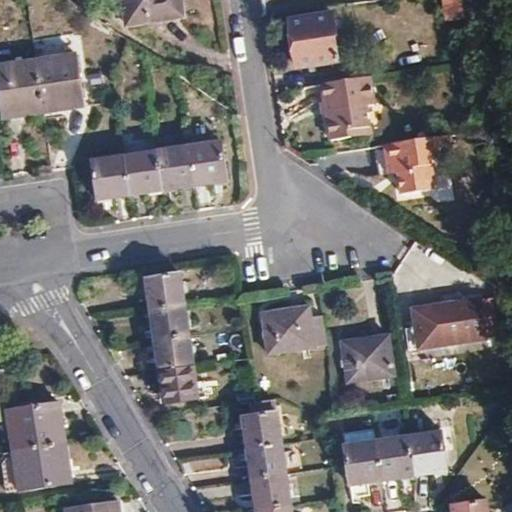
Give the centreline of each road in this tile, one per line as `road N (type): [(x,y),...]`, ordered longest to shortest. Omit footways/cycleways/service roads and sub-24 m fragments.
road 1 (residential): [(27,260),(175,511)]
road 2 (residential): [(266,160),(386,235),(373,245),(290,255),(277,223)]
road 3 (residential): [(27,260),(277,223)]
road 4 (residential): [(266,160),(243,0)]
road 5 (track): [(511,140),(492,0)]
